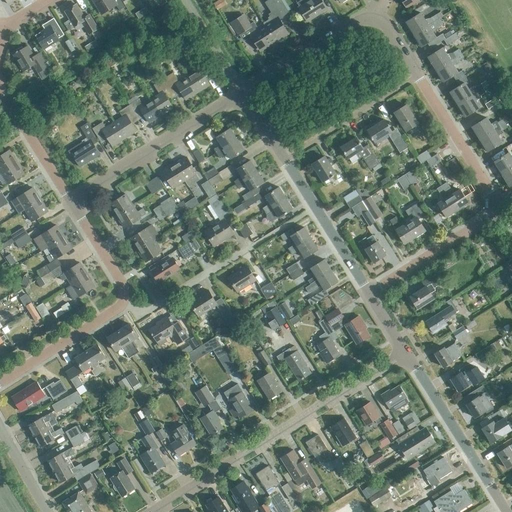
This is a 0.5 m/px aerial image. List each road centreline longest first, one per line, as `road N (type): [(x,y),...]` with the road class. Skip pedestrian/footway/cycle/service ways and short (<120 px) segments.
road 1 (residential): [(500,209),(375,19),(358,20),(242,92)]
road 2 (residential): [(154,511),(406,353)]
road 3 (residential): [(369,292),(242,92)]
road 4 (residential): [(69,199),(242,92)]
road 5 (residential): [(506,511),(406,353)]
road 6 (residential): [(369,292),(500,209)]
road 7 (residential): [(122,303),(144,312),(250,247)]
road 8 (residential): [(0,382),(122,303)]
road 9 (residential): [(69,199),(0,88)]
